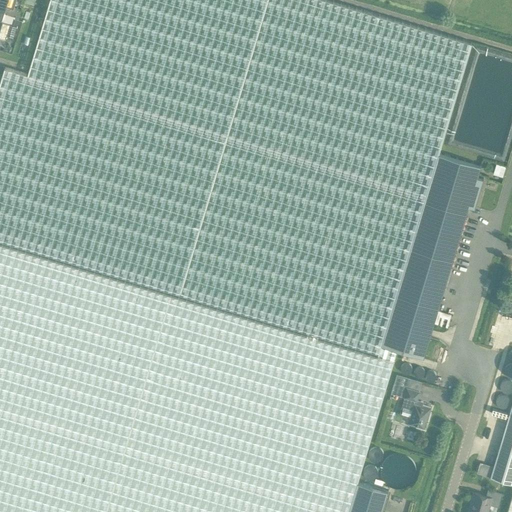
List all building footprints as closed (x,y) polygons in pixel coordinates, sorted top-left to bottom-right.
[(347,511),(357,481),(397,349),(380,345),(439,152),(471,42),(329,0),(49,0),(27,74),(4,67),(0,81),(0,238),(379,351),(377,355),(0,242),(0,511),(347,511)] [(0,0),(0,6),(18,12),(19,8),(10,6),(9,7),(5,5),(5,2),(6,0),(0,0)] [(18,12),(0,6),(0,16),(1,17),(0,19),(0,20),(9,23),(6,34),(3,33),(1,38),(12,41),(18,20),(14,19),(15,16),(17,17),(18,12)] [(439,152),(380,345),(397,349),(424,357),(469,206),(474,208),(483,178),(478,176),(481,165),(439,152)] [(421,406),(415,404),(419,391),(406,387),(403,397),(404,397),(399,415),(410,419),(409,423),(424,427),(426,419),(427,419),(430,407),(421,405),(421,406)] [(511,482),(511,403),(490,476),(511,482)] [(381,511),(388,490),(357,481),(347,511),(381,511)] [(468,511),(486,511),(489,504),(498,506),(502,492),(488,487),(486,493),(476,490),(471,505),(470,505),(468,511)]
